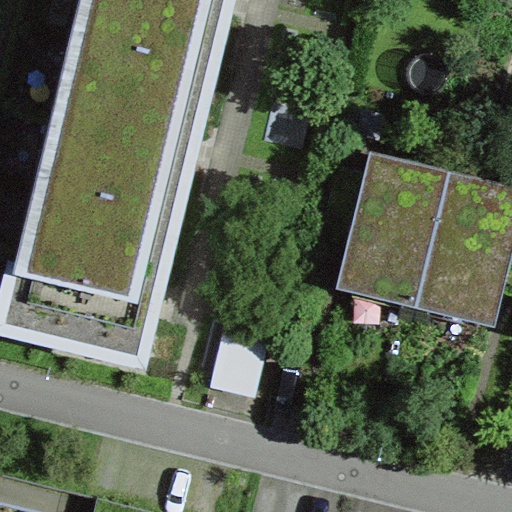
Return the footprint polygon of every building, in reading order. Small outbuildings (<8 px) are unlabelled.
[(0,334),(143,369),(233,0),(78,0),(0,319),(0,334)] [(449,181),(375,163),(373,175),(352,255),(355,286),(385,285),(386,295),(417,302),(449,181)] [(339,166),(317,253),(352,255),(373,175),(339,166)] [(511,195),(449,181),(417,302),(452,309),(456,303),(482,320),(499,291),(511,240),(511,195)] [(511,240),(499,291),(511,296),(511,240)] [(227,336),(215,383),(255,393),(267,345),(227,336)]
